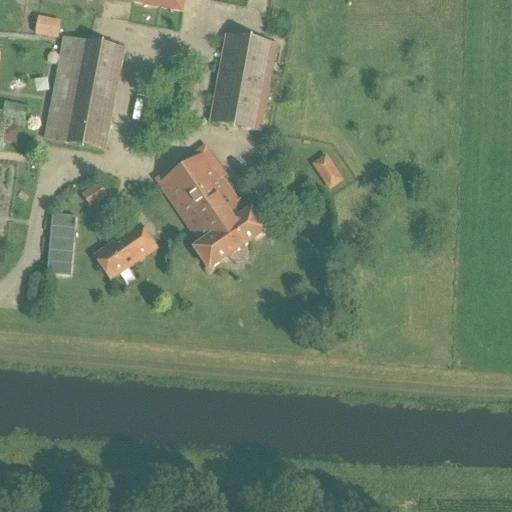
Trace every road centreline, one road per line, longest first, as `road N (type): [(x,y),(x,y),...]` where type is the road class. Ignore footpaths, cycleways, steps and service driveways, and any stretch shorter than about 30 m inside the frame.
road 1 (track): [(511,394),(0,352)]
road 2 (track): [(0,453),(511,486)]
road 3 (track): [(0,469),(266,498),(375,500)]
